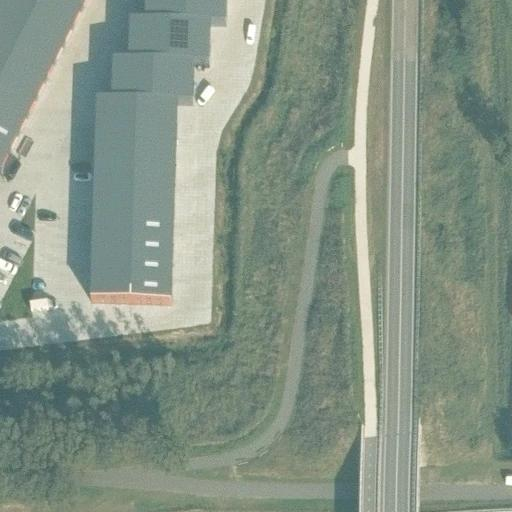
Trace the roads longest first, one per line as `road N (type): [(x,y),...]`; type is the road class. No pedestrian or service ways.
road 1 (unclassified): [(511,489),(278,490),(0,478)]
road 2 (tertiary): [(396,511),(404,0)]
